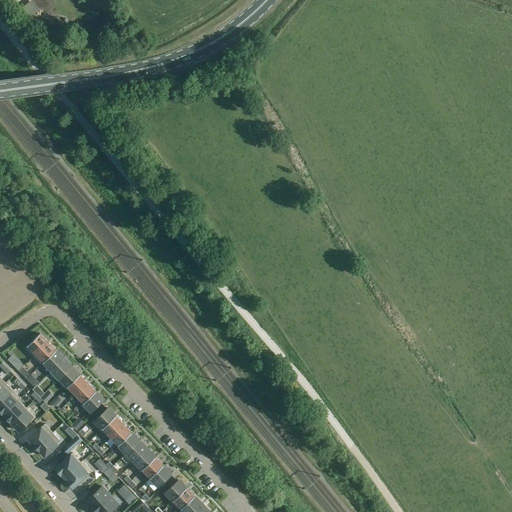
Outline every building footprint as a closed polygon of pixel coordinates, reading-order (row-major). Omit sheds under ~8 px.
[(25,348),(33,356),(48,342),(40,334),(25,348)] [(33,356),(41,364),(56,350),(48,342),(33,356)] [(28,366),(35,359),(25,348),(17,355),(28,366)] [(49,372),(64,358),(56,350),(41,364),(42,365),(43,363),(51,371),(49,372)] [(49,372),(57,381),(72,367),(64,358),(49,372)] [(13,366),(18,370),(23,366),(18,361),(13,366)] [(59,379),(67,387),(80,375),(72,367),(57,381),(58,381),(59,379)] [(143,382),(147,378),(140,371),(136,376),(143,382)] [(67,387),(75,395),(88,383),(80,375),(67,387)] [(0,403),(13,391),(5,383),(0,387),(0,403)] [(81,405),(96,391),(88,383),(75,395),(83,403),(81,405)] [(33,390),(40,397),(44,393),(36,386),(33,390)] [(53,395),(48,390),(41,398),(46,403),(53,395)] [(21,399),(13,391),(0,403),(0,411),(4,415),(19,400),(21,399)] [(96,391),(81,405),(89,414),(104,400),(96,391)] [(62,400),(58,396),(50,403),(54,407),(62,400)] [(27,408),(19,400),(4,415),(11,423),(27,408)] [(34,416),(27,408),(11,423),(19,431),(34,416)] [(94,421),(102,429),(116,416),(107,408),(94,421)] [(102,429),(110,437),(124,424),(116,416),(102,429)] [(72,425),(76,430),(80,426),(76,421),(72,425)] [(33,445),(36,448),(53,433),(44,424),(28,440),(33,445)] [(110,437),(118,446),(131,432),(124,424),(110,437)] [(118,446),(126,454),(139,441),(131,432),(118,446)] [(53,433),(36,448),(39,451),(44,457),(61,441),(53,433)] [(126,454),(134,462),(147,449),(139,441),(126,454)] [(134,462),(142,470),(155,457),(147,449),(134,462)] [(64,478),(81,462),(72,453),(55,469),(60,475),(61,474),(64,478)] [(109,468),(110,469),(113,466),(118,462),(114,457),(106,465),(109,468)] [(142,470),(150,478),(163,465),(155,457),(142,470)] [(72,488),(91,470),(82,461),(81,462),(64,478),(67,481),(67,482),(72,488)] [(163,465),(150,478),(158,487),(172,474),(163,465)] [(165,493),(173,501),(186,488),(178,480),(165,493)] [(93,511),(110,496),(102,486),(85,502),(93,511)] [(173,501),(181,509),(194,496),(186,488),(173,501)] [(110,511),(119,505),(110,496),(93,511),(94,511),(110,511)] [(181,509),(183,511),(193,511),(202,504),(194,496),(181,509)] [(130,511),(136,511),(139,510),(144,505),(139,499),(128,510),(130,511)]
